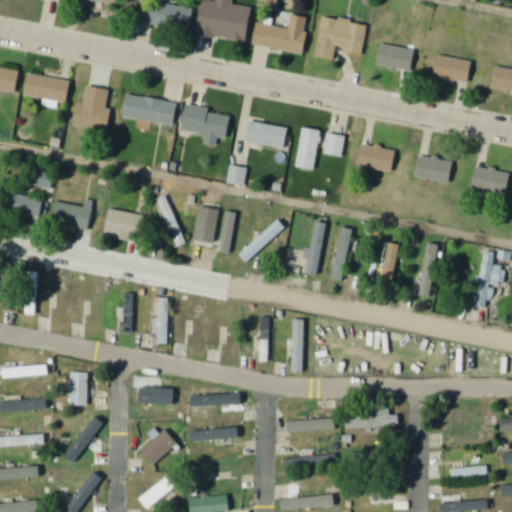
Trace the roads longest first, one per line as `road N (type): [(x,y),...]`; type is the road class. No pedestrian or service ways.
road 1 (residential): [(511,131),(0,30)]
road 2 (residential): [(511,342),(0,242)]
road 3 (residential): [(511,385),(290,387),(0,331)]
road 4 (residential): [(118,511),(122,354)]
road 5 (residential): [(264,511),(268,383)]
road 6 (residential): [(418,511),(419,385)]
